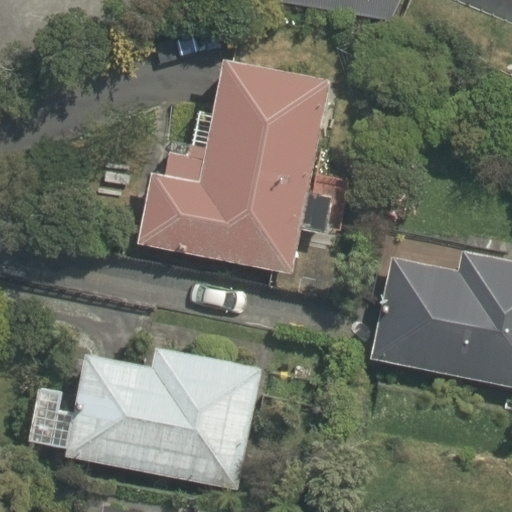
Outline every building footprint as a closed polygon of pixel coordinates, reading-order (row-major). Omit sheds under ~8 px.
[(288,0),(383,35),(395,0),(288,0)] [(511,0),(488,0),(511,9),(511,0)] [(198,167),(151,160),(138,254),(292,275),(318,81),(211,67),(198,167)] [(511,253),(385,235),(366,370),(511,389),(511,253)] [(259,365),(147,342),(142,366),(74,353),(66,391),(27,384),(15,445),(234,489),(259,365)] [(139,511),(83,499),(80,511),(139,511)]
